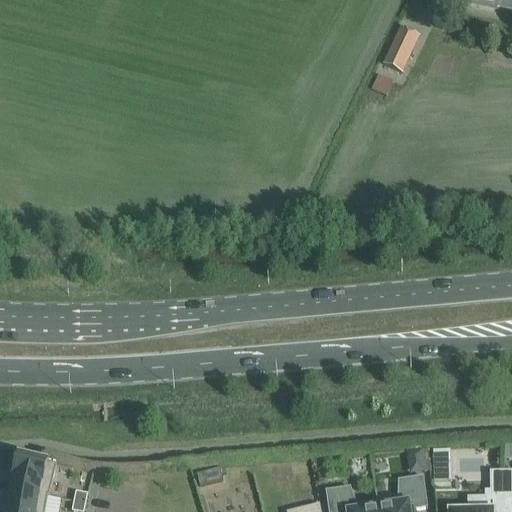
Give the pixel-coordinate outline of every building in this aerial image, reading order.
[(511,0),(452,0),(496,9),(497,5),(511,8),(511,0)] [(402,30),(384,67),(401,75),(419,38),(402,30)] [(394,85),(377,78),(370,96),(387,103),(394,85)] [(434,451),(435,474),(451,474),(450,450),(434,451)] [(15,479),(12,491),(49,498),(57,467),(19,458),(14,479),(15,479)] [(220,471),(197,477),(200,489),(223,483),(220,471)] [(511,511),(511,474),(491,475),(492,505),(488,505),(488,501),(469,501),(469,511),(511,511)] [(423,479),(398,483),(398,509),(378,511),(416,511),(428,510),(423,479)] [(378,511),(375,511),(358,511),(351,490),(326,494),(328,511),(378,511)] [(49,498),(12,491),(8,511),(45,511),(48,500),(49,500),(49,498)] [(76,494),(74,504),(86,506),(88,497),(76,494)]
